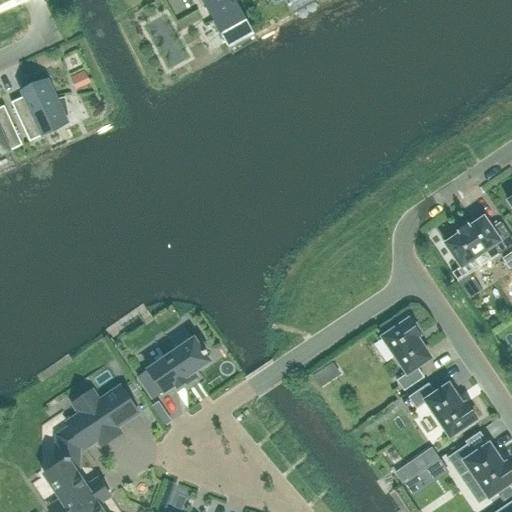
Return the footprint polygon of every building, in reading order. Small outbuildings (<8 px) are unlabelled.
[(200,0),(226,46),(252,32),(234,0),(200,0)] [(282,0),(289,11),(308,0),(282,0)] [(179,53),(176,37),(160,40),(163,56),(179,53)] [(42,134),(66,123),(63,115),(67,113),(64,100),(56,101),(48,83),(31,91),(32,94),(11,104),(29,143),(43,136),(42,134)] [(0,153),(7,150),(8,152),(22,146),(4,107),(0,108),(0,153)] [(459,234),(445,243),(460,267),(474,258),(480,267),(496,256),(511,245),(511,238),(502,223),(491,230),(483,218),(469,227),(467,224),(457,231),(459,234)] [(406,374),(396,381),(403,391),(423,378),(416,368),(430,359),(416,338),(419,336),(408,320),(404,323),(402,319),(390,327),(393,331),(382,338),(406,374)] [(193,338),(147,370),(152,379),(162,393),(174,385),(176,388),(185,382),(183,379),(209,362),(207,359),(209,357),(204,350),(206,349),(198,337),(194,340),(193,338)] [(153,379),(146,384),(155,397),(162,393),(153,379)] [(428,385),(408,398),(415,409),(425,402),(449,438),(476,420),(465,404),(462,406),(448,385),(434,394),(428,385)] [(99,402),(92,392),(72,405),(79,415),(66,423),(69,427),(56,436),(55,468),(43,475),(63,504),(54,510),(55,511),(101,511),(97,504),(105,499),(95,483),(86,489),(78,476),(78,449),(82,446),(84,450),(97,442),(100,447),(120,433),(116,428),(137,414),(120,387),(99,402)] [(467,445),(447,459),(459,477),(469,471),(488,499),(511,482),(511,473),(505,464),(502,466),(488,445),(473,455),(467,445)] [(511,511),(511,501),(495,511),(511,511)]
